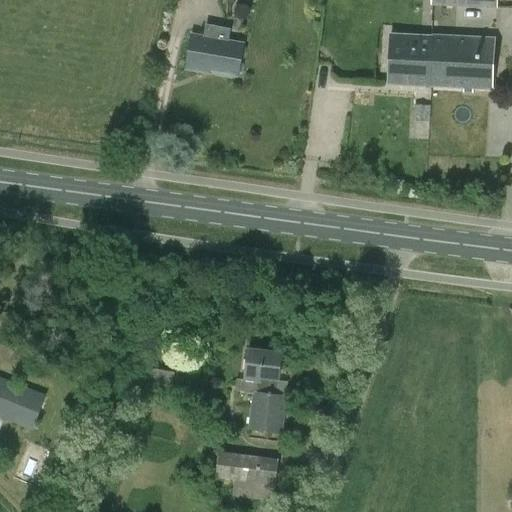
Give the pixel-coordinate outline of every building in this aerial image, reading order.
[(206,24),(204,37),(192,35),(186,68),(211,72),(211,71),(238,75),(243,44),(229,42),(231,29),(206,24)] [(389,85),(432,87),(432,72),(430,72),(432,39),(432,37),(391,36),(389,85)] [(432,36),(432,37),(432,39),(430,72),(432,72),(432,87),(491,90),(494,39),(432,36)] [(279,380),(281,355),(248,352),(245,381),(260,382),(260,378),(279,380)] [(170,393),(174,373),(140,366),(136,387),(170,393)] [(0,418),(33,432),(47,396),(0,377),(0,418)] [(253,391),(277,395),(279,380),(260,378),(260,382),(245,381),(244,393),(252,393),(253,391)] [(282,435),(287,396),(277,395),(253,391),(252,393),(248,431),(282,435)] [(273,502),(278,460),(218,453),(215,478),(234,481),(232,498),(273,502)]
